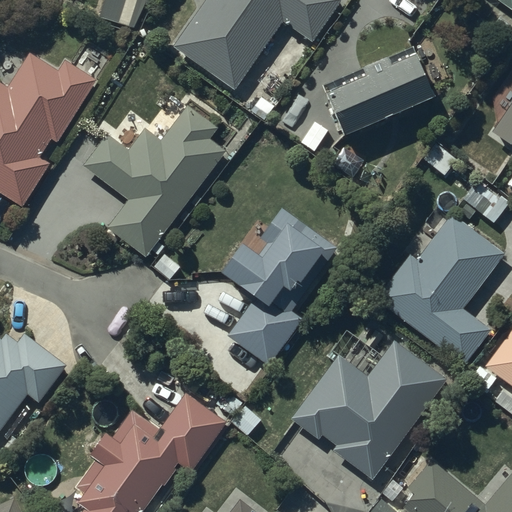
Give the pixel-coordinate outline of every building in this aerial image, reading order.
[(103,0),(100,11),(136,22),(142,0),(103,0)] [(235,84),(282,16),(313,35),(337,0),(202,0),(174,41),(235,84)] [(96,76),(65,56),(57,67),(30,49),(7,84),(0,79),(0,186),(22,201),(50,159),(38,151),(51,132),(56,135),(96,76)] [(365,78),(325,96),(336,110),(345,138),(436,100),(424,71),(414,56),(391,68),(388,62),(363,73),(365,78)] [(84,160),(129,194),(108,223),(145,252),(216,160),(214,159),(224,146),(209,134),(217,123),(188,101),(160,136),(145,124),(128,146),(107,130),(84,160)] [(511,129),(511,101),(499,120),(511,129)] [(241,232),(221,259),(259,286),(227,331),(269,360),(302,313),(292,306),(336,242),(282,204),(260,232),(268,238),(261,247),(241,232)] [(410,249),(377,293),(463,360),(490,325),(462,304),(504,249),(453,210),(418,256),(410,249)] [(334,356),(291,412),(318,434),(322,429),(337,440),(334,444),(372,473),(446,375),(394,335),(381,352),(347,326),(327,351),(334,356)] [(511,326),(486,361),(511,380),(511,326)] [(38,396),(66,361),(25,328),(17,338),(7,330),(1,337),(0,335),(0,424),(29,389),(38,396)] [(85,502),(78,511),(137,511),(162,479),(164,480),(180,459),(190,467),(226,417),(186,388),(158,425),(132,406),(113,433),(106,427),(90,449),(97,454),(76,482),(84,487),(77,496),(85,502)] [(415,511),(511,511),(511,468),(485,500),(432,455),(408,483),(413,487),(402,501),(415,511)] [(21,511),(13,494),(0,499),(0,511),(21,511)] [(263,511),(240,494),(225,511),(221,511),(219,510),(217,511),(263,511)]
